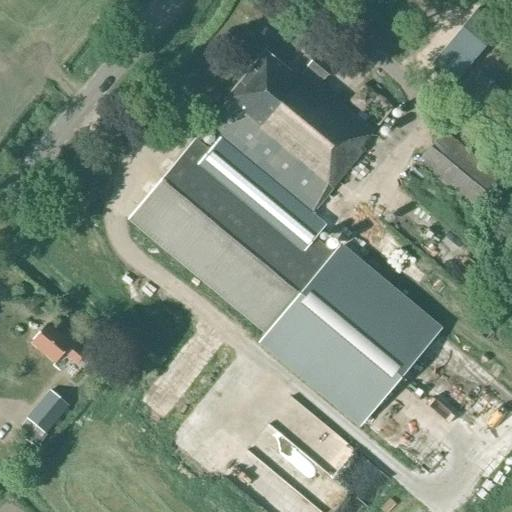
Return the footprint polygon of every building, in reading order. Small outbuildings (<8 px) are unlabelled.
[(289,72),(264,51),(224,100),(219,108),(220,109),(205,128),(219,139),(208,152),(195,140),(128,220),(263,336),(256,344),(359,429),(441,329),(340,245),(332,255),(261,195),(271,182),(310,216),(366,151),(361,147),(374,132),(363,123),(367,119),(376,126),(391,108),(365,85),(349,104),(359,112),(355,117),(318,85),(330,70),(315,58),(300,76),(292,69),(289,72)] [(458,70),(446,60),(441,65),(454,76),(458,70)] [(492,96),(478,84),(458,108),(473,120),(492,96)] [(390,140),(400,137),(395,121),(385,124),(390,140)] [(479,213),(504,183),(442,132),(417,163),(479,213)] [(421,183),(403,199),(465,264),(482,247),(421,183)] [(91,360),(60,333),(58,335),(46,325),(30,343),(55,364),(63,354),(82,370),(91,360)] [(241,357),(172,440),(196,459),(264,377),(241,357)] [(154,438),(194,377),(172,363),(133,424),(154,438)] [(69,406),(49,390),(25,419),(26,420),(19,429),(36,443),(43,434),(45,435),(69,406)] [(249,450),(259,459),(256,462),(276,478),(323,418),(293,395),(249,450)] [(427,456),(443,439),(425,423),(409,441),(427,456)] [(245,511),(261,511),(264,510),(257,500),(244,509),(245,511)]
